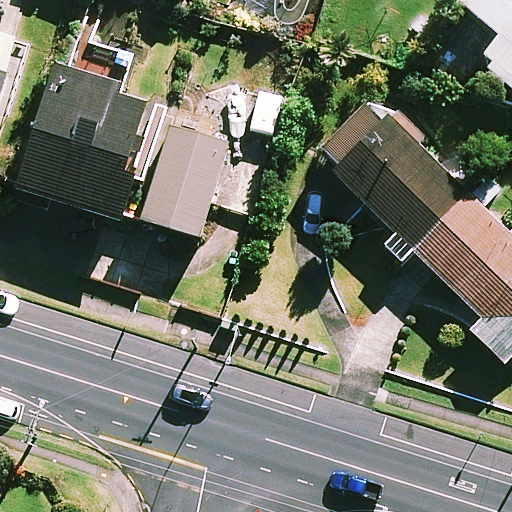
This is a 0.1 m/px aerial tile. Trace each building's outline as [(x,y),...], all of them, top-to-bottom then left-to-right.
[(0,26),(7,0),(0,0),(0,102),(16,46),(0,42),(0,26)] [(511,0),(461,0),(456,6),(502,44),(482,67),(511,92),(511,0)] [(135,62),(102,52),(92,84),(61,74),(22,198),(124,231),(139,184),(130,181),(151,114),(122,105),(135,62)] [(371,105),(321,156),(341,175),(336,180),(398,241),(387,252),(404,268),(414,257),(484,325),(473,337),(505,369),(511,361),(511,242),(485,217),(502,199),(468,166),(451,183),(371,105)] [(231,151),(173,132),(143,226),(201,244),(231,151)]
